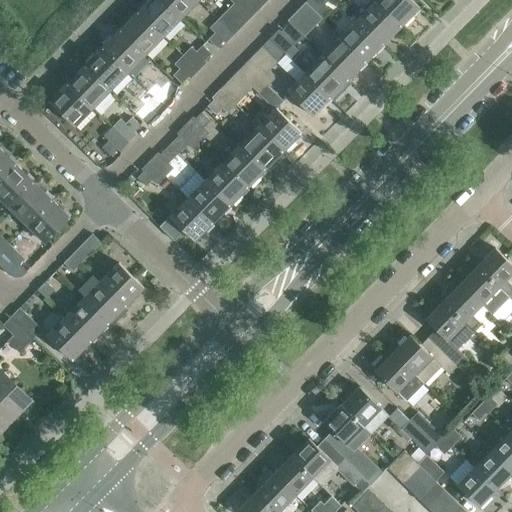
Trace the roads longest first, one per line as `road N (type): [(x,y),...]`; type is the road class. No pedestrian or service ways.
road 1 (residential): [(188,511),(183,507),(483,201)]
road 2 (secondary): [(238,332),(511,46)]
road 3 (residential): [(96,198),(285,0)]
road 4 (secondary): [(84,490),(238,332)]
road 5 (residential): [(108,209),(238,332)]
road 6 (residential): [(108,209),(12,299),(0,287)]
road 7 (residential): [(96,198),(0,101)]
